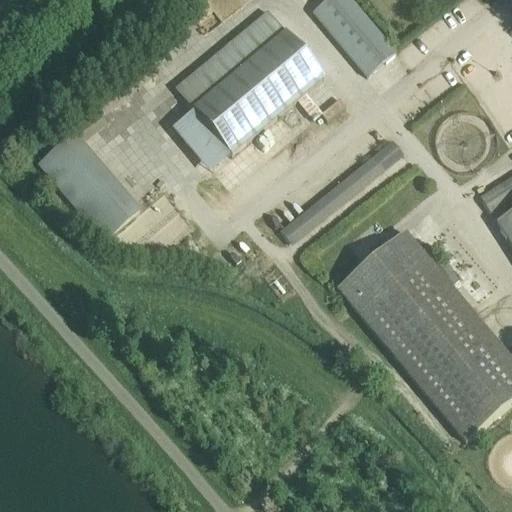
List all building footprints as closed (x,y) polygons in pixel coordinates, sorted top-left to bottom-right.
[(333,0),(313,17),(367,83),(395,59),(346,0),(333,0)] [(268,16),(175,93),(231,161),(324,84),(268,16)] [(323,86),(267,132),(266,133),(273,142),(331,95),(323,86)] [(103,247),(140,216),(75,140),(38,171),(103,247)] [(373,162),(279,238),(289,249),(383,174),(401,158),(392,147),(373,162)] [(490,217),(511,202),(511,185),(482,205),(490,217)] [(511,217),(496,228),(511,252),(511,217)] [(397,244),(337,294),(465,448),(511,408),(511,365),(450,292),(459,285),(430,248),(420,256),(405,237),(397,244)]
